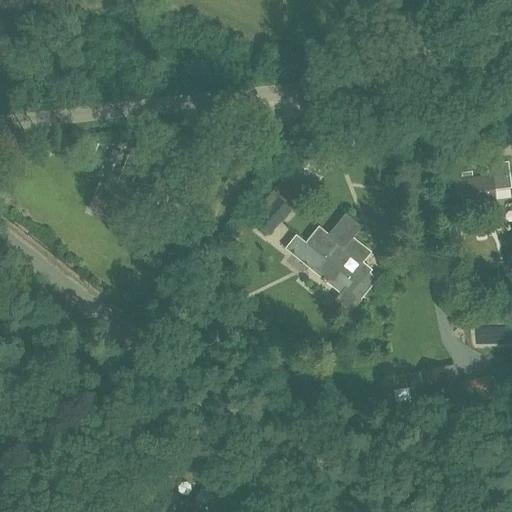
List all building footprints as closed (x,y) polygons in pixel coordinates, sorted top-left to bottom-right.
[(172,145),(164,165),(182,172),(184,164),(190,167),(195,153),(172,145)] [(116,190),(100,184),(90,210),(134,227),(151,183),(155,185),(161,169),(129,157),(116,190)] [(509,179),(507,164),(488,166),(489,177),(455,181),(458,208),(495,204),(495,201),(511,199),(509,179)] [(387,200),(406,200),(407,178),(389,176),(387,200)] [(270,238),(291,214),(278,203),(258,228),(270,238)] [(321,230),(308,246),(327,262),(325,264),(323,268),(323,273),(325,278),(324,280),(328,283),(327,284),(340,295),(336,300),(342,305),(353,314),(368,296),(366,294),(378,280),(370,273),(372,270),(364,263),(373,251),(356,237),(363,228),(347,215),(330,236),(329,237),(321,230)] [(456,221),(441,222),(443,238),(444,249),(458,247),(457,237),(456,221)] [(463,394),(456,365),(409,376),(416,405),(427,403),(429,412),(452,407),(450,397),(463,394)] [(391,404),(384,405),(388,419),(401,416),(400,410),(393,412),(391,404)] [(201,511),(212,495),(202,489),(193,505),(173,494),(162,511),(201,511)]
